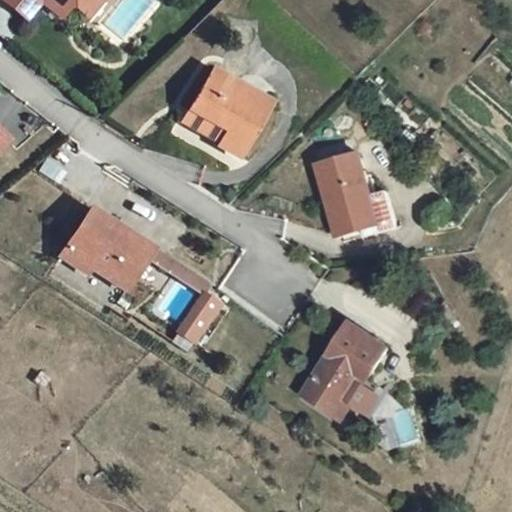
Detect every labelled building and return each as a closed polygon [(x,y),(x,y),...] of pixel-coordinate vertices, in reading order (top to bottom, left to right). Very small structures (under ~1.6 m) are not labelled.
[(12,0),(26,12),(36,0),(12,0)] [(46,0),(49,2),(60,13),(71,0),(86,14),(98,0),(46,0)] [(203,94),(235,113),(226,129),(246,141),(275,87),(224,57),(203,94)] [(194,109),(226,129),(235,113),(203,94),(194,109)] [(0,152),(12,140),(0,129),(0,152)] [(371,188),(356,142),(315,155),(339,231),(381,216),(383,223),(397,218),(386,183),(371,188)] [(114,282),(142,240),(79,200),(53,242),(114,282)] [(216,297),(200,286),(173,325),(190,336),(216,297)] [(365,333),(328,310),(286,380),(317,401),(340,364),(345,367),(365,333)]
